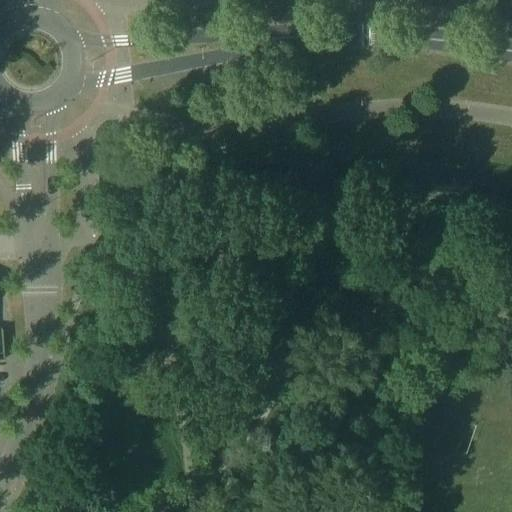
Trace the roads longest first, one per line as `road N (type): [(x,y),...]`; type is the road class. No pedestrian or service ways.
road 1 (unclassified): [(0,489),(35,384),(41,241)]
road 2 (tertiary): [(68,86),(307,36)]
road 3 (tertiary): [(307,36),(71,45)]
road 4 (tertiary): [(511,54),(436,41),(307,36)]
road 5 (unclassified): [(15,103),(26,210),(41,241)]
road 6 (unclassified): [(41,241),(51,214),(50,101)]
